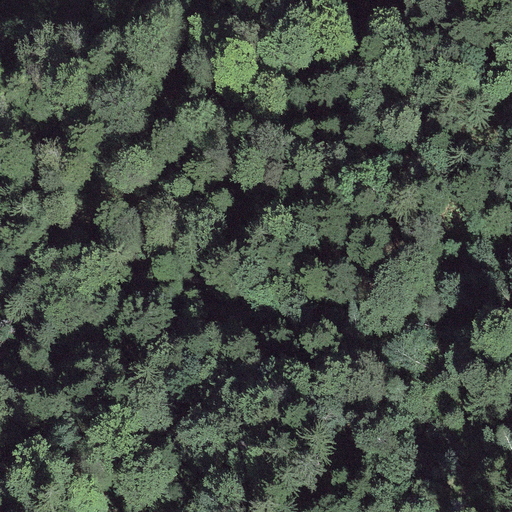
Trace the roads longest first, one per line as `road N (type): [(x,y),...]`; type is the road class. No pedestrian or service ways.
road 1 (track): [(0,404),(22,376),(34,309),(0,218)]
road 2 (track): [(0,118),(62,48),(79,0)]
